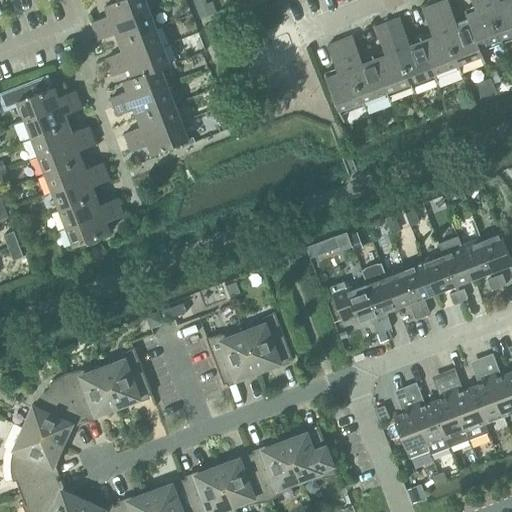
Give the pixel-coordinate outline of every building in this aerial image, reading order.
[(96,33),(150,12),(145,0),(124,0),(106,7),(110,17),(93,24),(96,33)] [(456,20),(447,0),(435,5),(458,65),(483,56),(479,48),(468,19),(461,22),(456,20)] [(479,48),(501,39),(486,0),(472,0),(474,3),(471,8),(465,10),(468,19),(479,48)] [(511,35),(511,4),(510,0),(486,0),(501,39),(511,35)] [(213,1),(198,7),(202,18),(218,12),(213,1)] [(435,75),(458,65),(435,5),(423,10),(431,30),(428,35),(420,38),(435,75)] [(120,43),(157,29),(150,12),(96,33),(100,41),(117,35),(120,43)] [(435,75),(420,38),(412,41),(408,40),(400,18),(388,23),(411,84),(435,75)] [(387,93),(411,84),(388,23),(375,28),(383,48),(381,53),(373,56),(387,93)] [(110,68),(164,47),(157,29),(120,43),(124,53),(106,59),(110,68)] [(205,52),(198,35),(188,39),(194,56),(201,54),(205,52)] [(387,93),(373,56),(364,59),(361,58),(353,37),(340,42),(363,102),(387,93)] [(340,112),(363,102),(340,42),(328,46),(336,66),(334,71),(325,74),(340,112)] [(125,83),(171,65),(164,47),(110,68),(113,77),(130,70),(133,78),(124,82),(125,83)] [(114,108),(168,87),(162,69),(171,66),(171,65),(125,83),(128,93),(111,99),(114,108)] [(26,121),(79,100),(76,91),(59,98),(55,88),(49,90),(45,78),(1,95),(6,108),(19,103),(26,121)] [(138,120),(175,105),(168,87),(114,108),(118,117),(135,110),(138,120)] [(33,139),(69,125),(66,116),(83,109),(79,100),(26,121),(33,139)] [(128,144),(182,123),(175,105),(138,120),(142,128),(125,135),(128,144)] [(182,123),(128,144),(132,153),(149,146),(152,156),(189,142),(182,123)] [(40,157),(93,136),(90,127),(73,133),(69,125),(33,139),(40,157)] [(47,175),(83,161),(80,152),(97,145),(93,136),(40,157),(47,175)] [(54,192),(107,172),(103,163),(87,169),(83,161),(47,175),(54,192)] [(60,210),(97,196),(93,187),(110,181),(107,172),(54,192),(60,210)] [(68,228),(121,208),(117,199),(101,205),(97,196),(60,210),(68,228)] [(121,208),(68,228),(75,247),(111,233),(107,223),(124,216),(121,208)] [(411,226),(420,222),(416,210),(407,214),(411,226)] [(14,231),(4,235),(9,247),(19,244),(14,231)] [(501,231),(481,239),(494,272),(511,264),(511,256),(511,257),(501,231)] [(358,233),(349,236),(350,237),(354,251),(363,248),(358,233)] [(459,236),(439,244),(442,254),(443,254),(455,287),(475,279),(462,246),(459,236)] [(350,237),(339,241),(345,256),(355,253),(354,251),(350,237)] [(462,246),(475,279),(494,272),(481,239),(462,246)] [(19,244),(9,247),(14,261),(24,257),(19,244)] [(442,254),(424,261),(436,294),(455,287),(443,254),(442,254)] [(424,261),(405,268),(424,318),(429,316),(430,313),(424,298),(436,294),(424,261)] [(365,269),(362,270),(367,283),(385,332),(391,330),(392,327),(387,313),(398,308),(386,275),(382,263),(378,265),(378,263),(365,268),(365,269)] [(386,275),(398,308),(409,304),(415,318),(418,320),(424,318),(405,268),(386,275)] [(496,278),(500,288),(505,286),(506,284),(503,275),(496,278)] [(494,291),(500,288),(496,278),(488,280),(491,289),(494,291)] [(345,282),(331,288),(344,323),(357,318),(359,323),(371,319),(377,333),(380,334),(385,332),(367,283),(348,290),(345,282)] [(457,292),(462,303),(467,301),(468,299),(465,289),(457,292)] [(455,305),(462,303),(457,292),(450,295),(453,304),(455,305)] [(151,329),(163,324),(158,313),(147,318),(151,329)] [(244,333),(259,374),(272,369),(272,368),(293,360),(275,313),(274,313),(262,320),(264,325),(244,333)] [(224,386),(246,378),(246,379),(259,374),(244,333),(224,341),(222,336),(207,338),(207,339),(224,386)] [(103,369),(119,409),(132,404),(132,403),(153,395),(135,348),(134,349),(122,356),(124,361),(103,369)] [(496,360),(485,364),(504,417),(511,413),(511,378),(510,374),(502,377),(496,360)] [(480,385),(472,388),(486,424),(504,417),(485,364),(473,369),(480,385)] [(67,374),(85,421),(105,413),(106,414),(119,409),(103,369),(83,376),(81,371),(67,374)] [(34,407),(24,429),(64,447),(70,434),(69,434),(73,426),(85,421),(67,374),(51,384),(53,391),(50,393),(47,396),(44,398),(41,402),(39,405),(37,409),(34,407)] [(458,374),(446,379),(451,391),(458,408),(470,440),(488,433),(485,424),(486,424),(472,388),(464,391),(458,374)] [(434,403),(447,439),(448,438),(452,447),(470,440),(458,408),(451,391),(446,379),(435,383),(442,400),(434,403)] [(413,406),(430,451),(432,454),(452,447),(448,438),(447,439),(434,403),(422,407),(420,403),(413,406)] [(395,418),(409,453),(411,459),(430,451),(413,406),(406,408),(408,413),(395,418)] [(380,423),(390,419),(385,407),(375,412),(380,423)] [(16,478),(17,481),(21,494),(58,480),(54,467),(57,459),(58,460),(64,447),(24,429),(14,451),(17,452),(16,456),(15,459),(14,463),(14,467),(14,470),(15,474),(16,478)] [(285,441),(300,482),(321,474),(322,479),(338,476),(320,429),(298,437),(298,436),(285,441)] [(252,455),(270,502),(282,494),(280,490),(300,482),(285,441),(272,446),(272,447),(252,455)] [(255,505),(270,502),(252,455),(231,463),(231,462),(218,467),(233,507),(253,500),(255,505)] [(184,481),(196,511),(221,511),(233,507),(218,467),(205,472),(205,473),(184,481)] [(445,472),(439,475),(442,483),(448,480),(445,472)] [(436,485),(442,483),(439,475),(433,477),(436,485)] [(79,511),(84,501),(71,495),(71,496),(63,492),(58,480),(21,494),(26,506),(28,510),(28,511),(79,511)] [(196,511),(184,481),(164,488),(164,487),(151,492),(157,511),(196,511)] [(119,511),(157,511),(151,492),(137,498),(138,498),(117,506),(119,511)] [(84,501),(79,511),(119,511),(117,506),(105,511),(97,507),(97,506),(84,501)]
